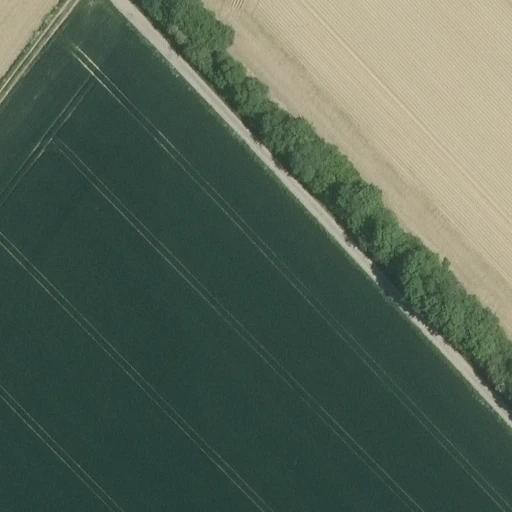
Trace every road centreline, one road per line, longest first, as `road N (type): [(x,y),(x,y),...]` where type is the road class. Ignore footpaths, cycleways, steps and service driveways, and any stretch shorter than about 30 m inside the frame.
road 1 (unclassified): [(511,419),(117,0)]
road 2 (track): [(73,0),(0,98)]
